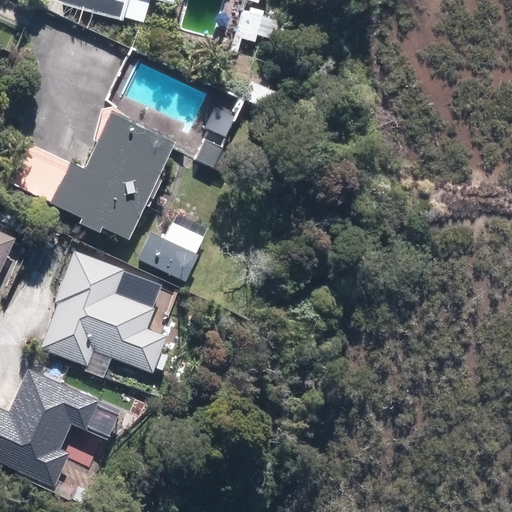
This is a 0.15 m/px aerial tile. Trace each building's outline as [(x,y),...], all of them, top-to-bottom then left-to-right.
[(168,0),(64,0),(142,21),(148,0),(158,0),(167,3),(168,0)] [(250,76),(239,100),(271,115),(282,91),(250,76)] [(29,144),(10,182),(125,237),(172,139),(109,109),(81,169),(29,144)] [(160,238),(148,233),(136,260),(185,281),(204,237),(167,222),(160,238)] [(0,266),(12,239),(0,233),(0,266)] [(119,269),(73,253),(41,345),(87,361),(92,348),(150,369),(161,337),(143,331),(151,308),(111,294),(119,269)] [(0,409),(0,460),(50,484),(65,453),(55,448),(70,418),(79,422),(90,399),(31,370),(9,414),(0,409)]
